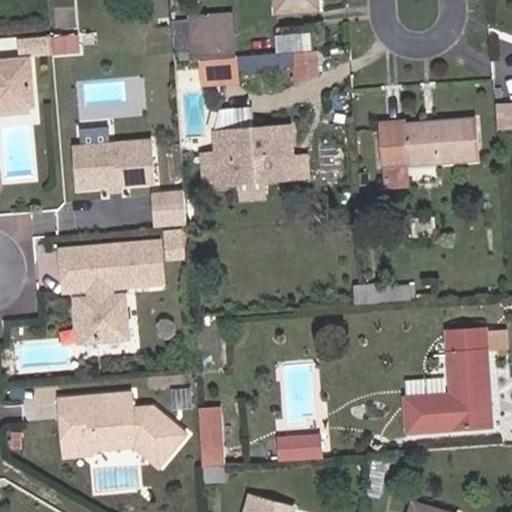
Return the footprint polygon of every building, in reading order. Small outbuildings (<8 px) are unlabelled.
[(281,0),(283,15),(319,12),(318,0),(281,0)] [(234,20),(194,24),(198,63),(238,60),(234,20)] [(52,44),(36,45),(37,60),(51,59),(52,44)] [(26,60),(37,60),(36,45),(25,45),(26,60)] [(313,59),(291,60),(293,81),(313,80),(313,59)] [(201,100),(241,96),(238,60),(198,63),(201,100)] [(11,69),(12,79),(35,77),(34,67),(11,69)] [(0,117),(38,114),(35,77),(12,79),(11,69),(0,69),(0,117)] [(210,132),(212,158),(215,189),(239,188),(239,176),(261,175),(263,186),(288,186),(284,150),(294,150),(293,129),(236,132),(234,112),(214,113),(210,132)] [(479,122),(384,128),(388,196),(413,194),(412,168),(481,166),(479,122)] [(113,128),(84,128),(84,141),(112,141),(113,128)] [(156,143),(79,149),(80,191),(110,189),(124,188),(158,186),(156,143)] [(195,190),(215,189),(212,158),(194,159),(195,190)] [(311,185),(310,165),(286,166),(288,186),(311,185)] [(157,196),(159,228),(188,226),(186,195),(157,196)] [(186,240),(185,230),(170,231),(171,241),(186,240)] [(187,258),(186,240),(171,241),(172,259),(187,258)] [(80,324),(87,324),(88,344),(130,341),(127,300),(115,300),(114,289),(166,286),(164,244),(65,252),(68,293),(92,292),(92,302),(79,302),(80,324)] [(386,286),(371,287),(373,308),(423,304),(422,288),(386,291),(386,286)] [(373,308),(371,287),(356,288),(357,309),(373,308)] [(497,349),(511,346),(511,342),(510,327),(494,329),(497,349)] [(492,330),(448,329),(450,395),(416,395),(416,412),(405,411),(405,431),(495,428),(492,330)] [(65,403),(68,447),(138,440),(154,455),(150,459),(165,472),(192,438),(158,411),(138,412),(138,397),(65,403)] [(224,448),(221,408),(201,409),(204,450),(224,448)] [(154,455),(138,440),(68,447),(70,462),(98,459),(98,454),(140,450),(150,459),(154,455)] [(324,458),(323,443),(302,445),(303,459),(324,458)] [(303,459),(302,445),(283,446),(284,461),(303,459)] [(226,468),(224,448),(204,450),(206,470),(226,468)] [(367,458),(363,484),(379,485),(381,473),(388,473),(391,456),(367,458)] [(206,470),(207,483),(227,482),(226,468),(206,470)] [(273,511),(279,492),(256,486),(248,509),(258,511),(273,511)] [(451,511),(419,501),(415,511),(451,511)]
